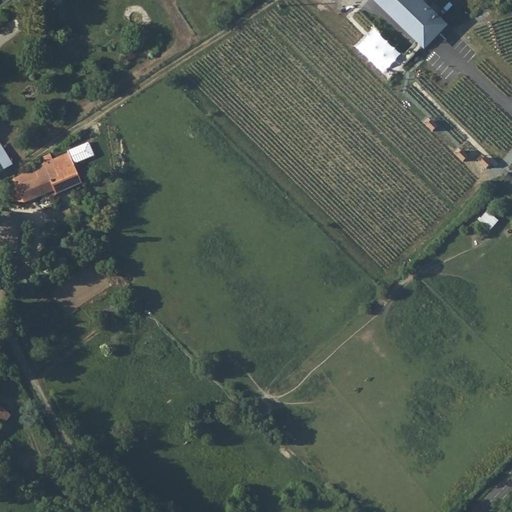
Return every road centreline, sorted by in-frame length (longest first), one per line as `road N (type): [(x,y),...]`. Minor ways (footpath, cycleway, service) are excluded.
road 1 (track): [(0,175),(276,0)]
road 2 (residential): [(133,511),(70,446),(0,320)]
